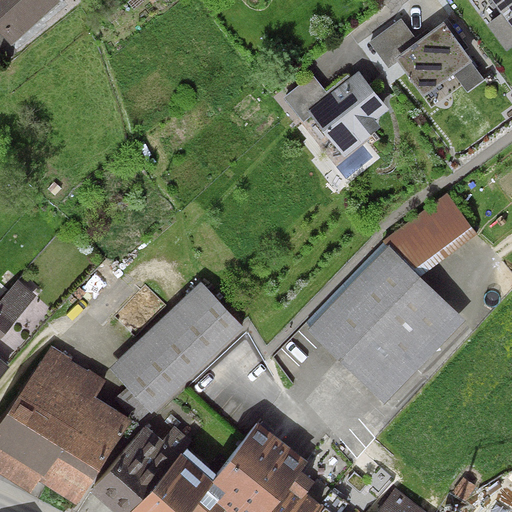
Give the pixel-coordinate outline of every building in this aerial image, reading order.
[(53,1),(52,0),(0,0),(0,26),(11,39),(53,1)] [(511,0),(495,0),(511,23),(511,0)] [(470,56),(442,19),(416,39),(401,19),(369,44),(387,66),(397,59),(422,92),(470,56)] [(382,107),(357,75),(330,95),(313,73),(284,95),(304,120),(314,112),(344,151),(376,127),(368,118),(382,107)] [(381,246),(417,274),(476,232),(449,194),(385,237),(381,246)] [(417,274),(381,246),(305,322),(383,397),(460,316),(417,274)] [(202,282),(109,368),(150,411),(242,325),(202,282)] [(0,366),(45,311),(15,287),(0,305),(0,366)] [(75,500),(129,417),(93,394),(102,380),(51,347),(0,425),(0,469),(30,488),(38,476),(75,500)] [(210,479),(145,427),(94,490),(121,511),(218,511),(225,504),(235,511),(424,511),(395,488),(375,511),(338,511),(306,486),(314,477),(301,466),(307,459),(279,437),(258,420),(210,479)] [(463,476),(452,490),(465,501),(477,487),(463,476)]
